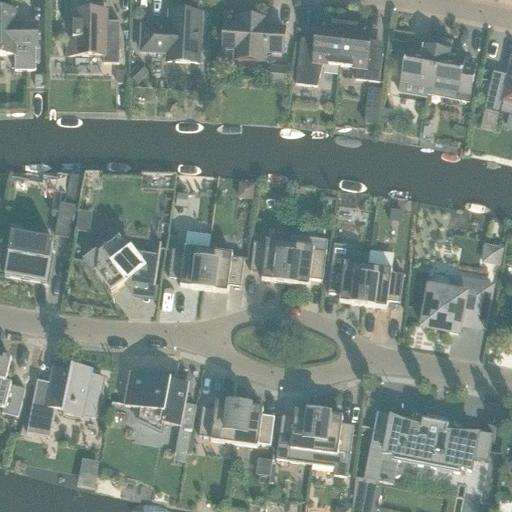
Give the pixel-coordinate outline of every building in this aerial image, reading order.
[(16,27),(16,12),(0,11),(0,57),(14,57),(15,73),(35,73),(35,50),(37,50),(37,24),(24,24),(24,27),(16,27)] [(119,66),(120,24),(105,23),(105,12),(76,11),(75,40),(67,39),(67,58),(103,58),(103,65),(119,66)] [(199,65),(202,16),(169,14),(168,32),(160,31),(161,28),(142,28),(141,53),(167,55),(167,63),(199,65)] [(266,29),(267,23),(237,21),(236,27),(224,26),(223,51),(235,52),(234,60),(264,62),(265,54),(283,55),(284,30),(266,29)] [(339,68),(344,27),(318,24),(316,42),(301,40),(295,86),(317,89),(323,66),(339,68)] [(344,27),(339,68),(357,70),(355,82),(379,85),(384,45),(370,43),(371,30),(344,27)] [(428,97),(438,41),(425,38),(423,48),(408,45),(400,84),(429,90),(427,97),(428,97)] [(438,41),(428,97),(430,91),(471,98),(477,68),(464,65),(465,56),(450,53),(452,43),(438,41)] [(511,63),(509,77),(493,73),(484,111),(500,115),(503,102),(511,104),(511,63)] [(138,86),(149,75),(139,64),(131,73),(131,80),(138,86)] [(286,87),(288,68),(270,66),(269,85),(286,87)] [(35,89),(46,89),(46,76),(35,76),(35,89)] [(367,119),(381,121),(385,93),(371,91),(367,119)] [(70,240),(75,207),(60,205),(54,238),(70,240)] [(88,231),(91,215),(77,213),(74,229),(88,231)] [(46,285),(53,244),(12,236),(5,278),(46,285)] [(290,246),(285,286),(297,287),(309,288),(309,281),(322,283),(326,254),(327,242),(290,237),(289,246),(290,246)] [(158,259),(131,255),(119,239),(87,263),(111,295),(132,279),(135,283),(154,286),(153,288),(155,288),(161,245),(160,245),(158,259)] [(290,246),(289,246),(266,243),(266,246),(253,245),(250,274),(262,275),(261,282),(273,284),(285,286),(290,246)] [(363,308),(368,268),(369,256),(347,253),(348,248),(334,246),(328,296),(340,297),(339,304),(351,306),(363,308)] [(499,269),(503,249),(484,246),(481,265),(499,269)] [(203,292),(208,253),(185,250),(184,253),(172,251),(168,280),(181,282),(180,289),(192,290),(192,291),(203,292)] [(208,253),(203,292),(215,294),(215,293),(227,295),(228,288),(240,289),(244,261),(232,259),(232,256),(208,253)] [(368,268),(363,308),(374,309),(386,310),(387,303),(400,305),(403,276),(391,275),(391,271),(368,268)] [(483,330),(491,289),(454,282),(452,295),(429,291),(422,329),(457,336),(459,325),(483,330)] [(18,419),(25,391),(11,387),(11,385),(6,384),(12,363),(0,359),(0,409),(3,410),(2,415),(18,419)] [(90,377),(91,373),(73,369),(72,374),(54,370),(50,385),(37,382),(30,417),(53,422),(55,411),(64,413),(63,417),(81,421),(82,417),(95,419),(103,380),(90,377)] [(153,381),(131,376),(125,408),(140,411),(138,423),(160,434),(162,425),(180,429),(187,391),(169,388),(170,384),(171,377),(154,378),(153,381)] [(234,447),(239,407),(228,405),(227,406),(216,404),(215,411),(202,409),(198,438),(211,440),(210,443),(234,447)] [(239,407),(234,447),(257,450),(258,446),(270,448),(274,419),(262,418),(263,411),(251,409),(239,407)] [(312,467),(319,415),(307,414),(295,413),(294,420),(282,418),(278,447),(276,463),(312,467)] [(478,464),(487,466),(493,437),(476,434),(476,438),(468,438),(462,438),(457,438),(446,437),(448,428),(440,427),(430,425),(422,423),(420,431),(407,427),(402,426),(392,422),(393,417),(376,414),(369,455),(386,458),(385,465),(396,465),(395,470),(463,483),(464,478),(475,482),(478,464)] [(319,415),(312,467),(334,470),(334,477),(347,479),(354,428),(341,426),(342,419),(330,417),(319,415)] [(373,487),(375,470),(358,468),(356,485),(373,487)]
